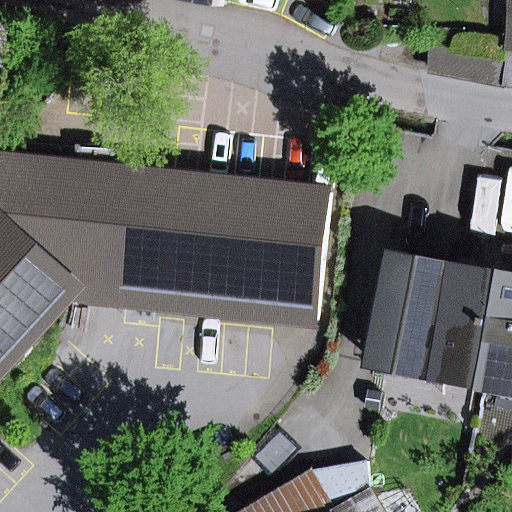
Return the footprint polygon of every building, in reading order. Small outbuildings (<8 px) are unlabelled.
[(511,37),(440,33),(435,72),(498,85),(511,86),(511,37)] [(76,177),(115,181),(118,151),(80,147),(76,177)] [(0,380),(87,285),(162,296),(161,302),(318,318),(330,196),(173,180),(173,187),(115,181),(76,177),(42,173),(43,166),(4,162),(0,166),(0,380)] [(400,254),(378,366),(488,387),(509,275),(400,254)] [(511,275),(509,275),(488,387),(511,391),(511,275)] [(369,463),(314,474),(338,511),(347,511),(372,498),(369,463)] [(380,511),(372,498),(347,511),(338,511),(314,474),(248,511),(380,511)]
